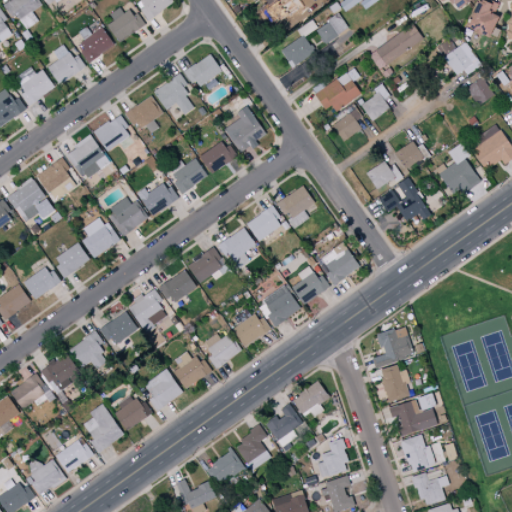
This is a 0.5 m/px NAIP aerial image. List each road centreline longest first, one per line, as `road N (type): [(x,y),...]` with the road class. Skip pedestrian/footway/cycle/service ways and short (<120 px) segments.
road 1 (secondary): [(78,511),(511,202)]
road 2 (residential): [(0,361),(303,146)]
road 3 (residential): [(399,283),(199,0)]
road 4 (residential): [(0,164),(209,15)]
road 5 (residential): [(394,511),(334,330)]
